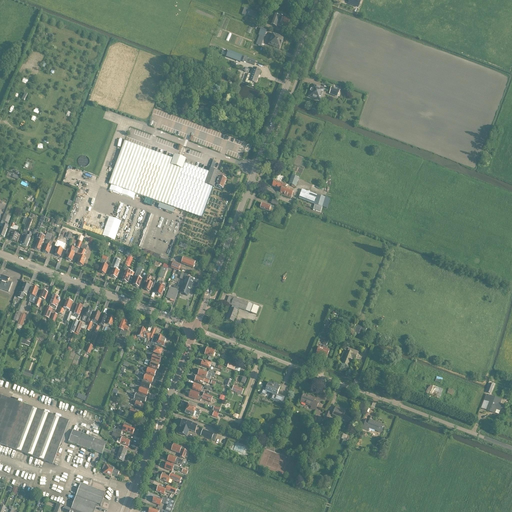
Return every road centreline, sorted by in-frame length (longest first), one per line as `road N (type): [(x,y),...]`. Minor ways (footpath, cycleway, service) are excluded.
road 1 (tertiary): [(318,0),(195,328)]
road 2 (unclassified): [(511,448),(195,328)]
road 3 (unclassified): [(195,328),(0,254)]
road 4 (tertiary): [(127,511),(195,328)]
